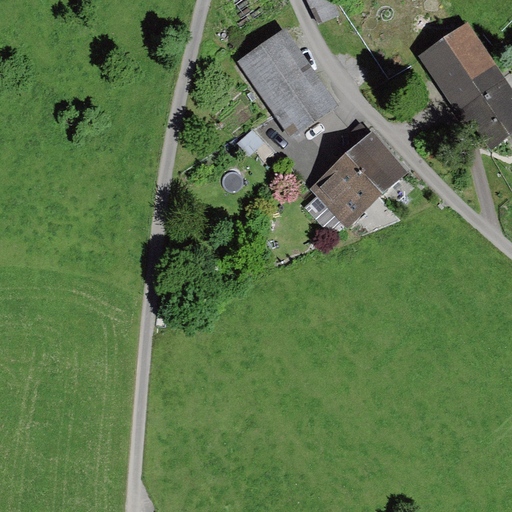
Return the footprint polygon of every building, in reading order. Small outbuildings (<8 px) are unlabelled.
[(419,57),(459,115),(505,81),(468,23),(419,57)] [(293,39),(240,74),(286,142),(339,106),(293,39)] [(511,91),(505,81),(459,115),(470,131),(473,129),(491,153),(511,137),(511,104),(508,99),(511,96),(511,91)] [(372,134),(344,160),(381,200),(409,175),(372,134)] [(381,200),(344,160),(311,190),(348,230),(381,200)]
